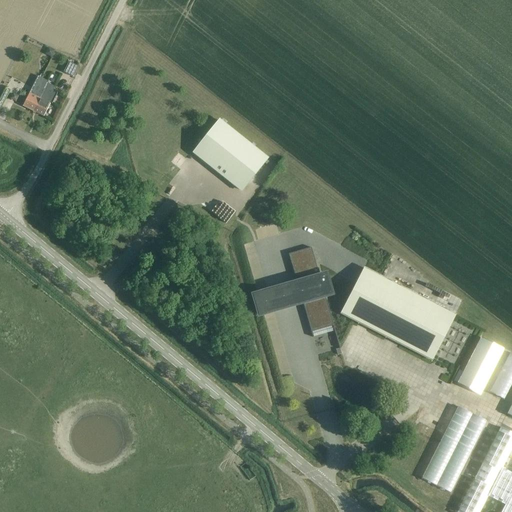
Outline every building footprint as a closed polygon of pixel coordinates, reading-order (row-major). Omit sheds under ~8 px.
[(63,73),(72,77),(77,66),(69,62),(63,73)] [(39,76),(24,106),(34,111),(48,84),(49,82),(39,76)] [(48,84),(34,111),(44,116),(52,101),(53,101),(52,102),(53,103),(57,94),(57,93),(56,94),(52,92),(55,87),(48,84)] [(194,152),(242,191),(266,158),(219,120),(194,152)] [(166,161),(175,167),(181,157),(172,151),(166,161)] [(289,255),(296,281),(250,294),(257,318),(303,305),(313,338),(313,337),(312,332),(333,326),(340,349),(326,299),(335,296),(328,272),(319,274),(311,248),(289,255)] [(432,360),(455,315),(365,269),(342,314),(432,360)] [(481,396),(504,350),(481,338),(457,384),(481,396)] [(443,436),(422,479),(451,494),(460,474),(487,422),(458,407),(443,436)] [(418,412),(415,420),(422,423),(425,415),(418,412)] [(480,511),(511,448),(511,432),(501,427),(458,511),(480,511)]
